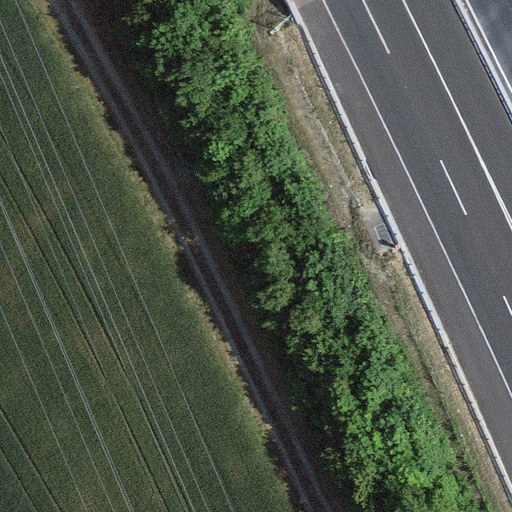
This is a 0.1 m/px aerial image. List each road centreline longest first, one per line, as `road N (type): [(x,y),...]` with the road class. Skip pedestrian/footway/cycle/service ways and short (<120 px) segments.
road 1 (track): [(318,511),(162,186),(60,0)]
road 2 (motorway): [(363,0),(511,314)]
road 3 (motorway): [(426,0),(511,176)]
